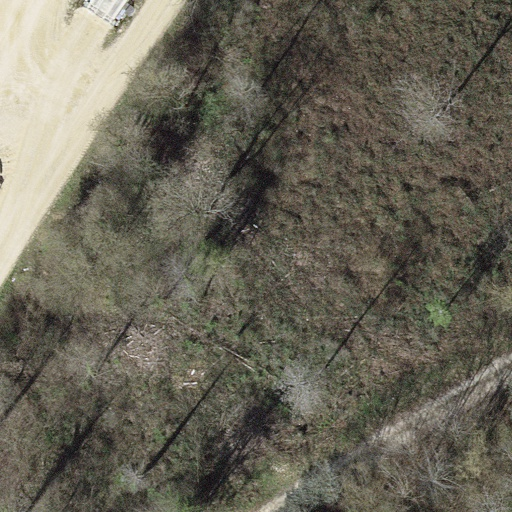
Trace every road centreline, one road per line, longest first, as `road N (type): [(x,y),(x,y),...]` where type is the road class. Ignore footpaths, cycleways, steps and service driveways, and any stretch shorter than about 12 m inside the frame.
road 1 (track): [(0,223),(133,0)]
road 2 (track): [(300,511),(511,377)]
